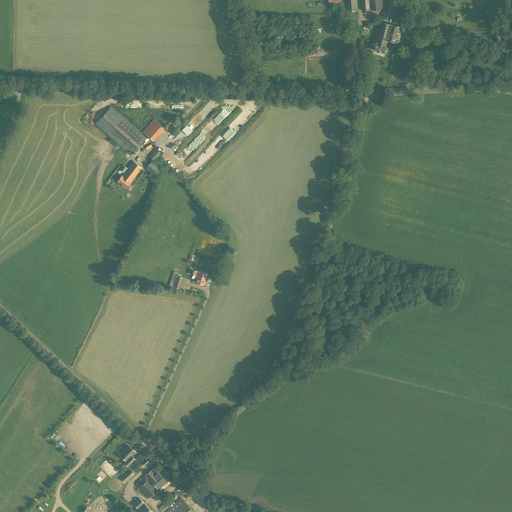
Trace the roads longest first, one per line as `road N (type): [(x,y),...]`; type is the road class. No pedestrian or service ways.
road 1 (track): [(366,95),(295,354),(218,432),(200,495)]
road 2 (unclassified): [(200,495),(0,303)]
road 3 (unclassified): [(511,91),(260,93)]
road 4 (unclassified): [(260,93),(17,83)]
road 5 (unknown): [(142,440),(207,294)]
